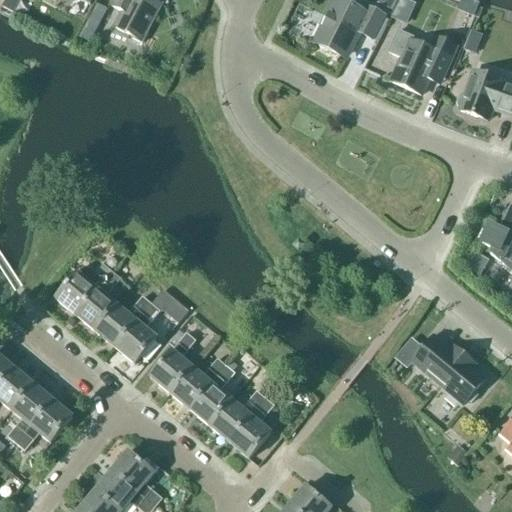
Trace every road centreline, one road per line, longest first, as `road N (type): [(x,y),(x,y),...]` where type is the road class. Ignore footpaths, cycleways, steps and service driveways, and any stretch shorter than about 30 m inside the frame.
road 1 (residential): [(237,51),(239,103),(261,141),(413,266)]
road 2 (residential): [(472,161),(374,124),(237,51)]
road 3 (residential): [(245,506),(123,413)]
road 4 (residential): [(245,506),(287,456),(352,511)]
road 5 (residential): [(41,511),(123,413)]
road 6 (residential): [(413,266),(511,348)]
road 7 (residential): [(123,413),(30,333)]
road 8 (residential): [(472,161),(413,266)]
